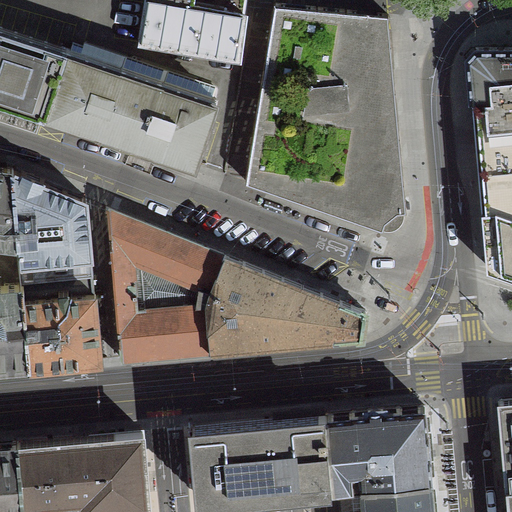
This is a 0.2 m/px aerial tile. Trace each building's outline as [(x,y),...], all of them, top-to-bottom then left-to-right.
[(145,0),(139,41),(238,57),(245,11),(195,3),(195,0),(145,0)] [(195,0),(195,3),(245,11),(246,0),(195,0)] [(390,14),(276,3),(247,182),(384,229),(396,227),(401,221),(406,209),(390,14)] [(0,96),(46,112),(67,48),(0,26),(0,96)] [(73,50),(214,98),(217,88),(134,59),(86,43),(85,46),(76,45),(73,50)] [(73,50),(67,48),(46,112),(196,163),(217,99),(214,98),(73,50)] [(473,98),(511,95),(511,48),(477,48),(468,58),(473,98)] [(511,95),(473,98),(482,194),(511,205),(511,95)] [(0,166),(0,239),(19,242),(13,168),(0,166)] [(87,198),(13,168),(19,242),(21,264),(93,258),(87,198)] [(511,205),(482,194),(487,266),(511,274),(511,205)] [(367,311),(110,207),(123,356),(363,335),(367,311)] [(93,258),(21,264),(23,282),(25,299),(96,293),(93,258)] [(25,299),(23,282),(0,284),(0,367),(30,364),(25,299)] [(96,293),(25,299),(30,364),(101,358),(96,293)] [(511,398),(501,399),(508,490),(511,489),(511,398)] [(360,469),(362,484),(432,477),(425,405),(328,414),(334,486),(353,484),(352,470),(360,469)] [(201,499),(334,486),(328,414),(194,426),(201,499)] [(150,503),(143,430),(19,441),(25,504),(80,498),(81,509),(150,503)] [(0,505),(25,504),(19,441),(0,443),(0,505)] [(364,511),(434,511),(432,477),(362,484),(364,511)]
